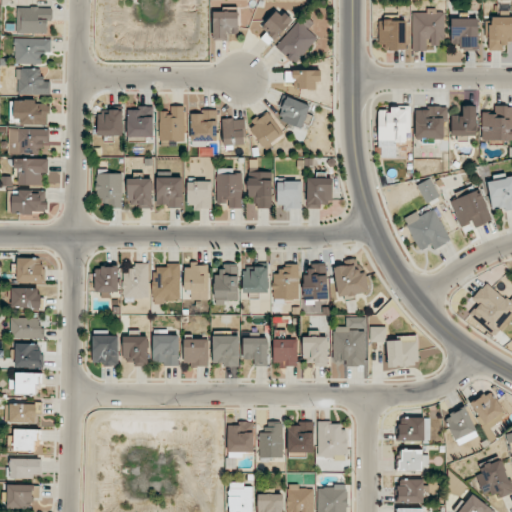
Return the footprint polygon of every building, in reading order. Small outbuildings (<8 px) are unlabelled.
[(17,7),(16,33),(47,34),(47,22),(52,22),(52,8),(17,7)] [(261,38),(270,45),(292,20),(278,8),(261,27),(266,32),(261,38)] [(444,10),(427,10),(427,12),(412,12),(412,51),(426,51),(427,43),(444,43),(444,10)] [(238,11),(213,11),(213,38),(227,38),(227,33),(238,33),(238,11)] [(275,47),(294,64),(318,37),(304,24),(308,20),(303,16),(275,47)] [(489,50),(504,50),(504,41),(511,41),(511,16),(489,17),(489,50)] [(406,48),(405,20),(378,20),(379,48),(406,48)] [(50,39),(14,38),(14,64),(41,64),(42,53),(50,53),(50,39)] [(17,68),(17,94),(50,94),(50,81),(42,81),(42,68),(17,68)] [(318,89),(319,71),(285,70),(284,80),(299,80),(298,89),(318,89)] [(310,106),(287,96),(278,119),(301,128),(310,106)] [(49,124),(48,103),(36,104),(36,99),(13,100),(14,125),(49,124)] [(451,135),(476,136),(476,106),(462,105),(462,115),(451,115),(451,135)] [(153,137),(153,107),(127,106),(127,137),(153,137)] [(159,140),(184,141),(185,106),(170,106),(169,111),(160,111),(159,140)] [(378,111),(379,157),(396,157),(396,143),(409,143),(409,106),(390,107),(390,111),(378,111)] [(415,109),(415,139),(446,138),(445,106),(427,106),(427,109),(415,109)] [(511,106),(494,106),(495,113),(481,113),(482,143),(505,143),(505,141),(511,140),(511,106)] [(97,114),(97,136),(122,136),(122,110),(108,110),(108,114),(97,114)] [(190,114),(191,142),(217,141),(216,110),(203,110),(203,113),(190,114)] [(248,124),(263,147),(282,135),(267,112),(248,124)] [(242,117),(221,120),(224,146),(245,144),(242,117)] [(9,152),(41,152),(41,142),(48,142),(49,129),(9,128),(9,152)] [(42,185),(42,172),(48,172),(48,159),(14,158),(14,168),(19,168),(18,185),(42,185)] [(271,171),(247,172),(248,197),(256,197),(256,208),(271,208),(271,171)] [(121,207),(122,174),(97,173),(96,206),(121,207)] [(216,174),(216,203),(228,203),(229,208),(242,208),(242,173),(216,174)] [(156,204),(167,204),(167,208),(182,208),(182,177),(156,178),(156,204)] [(511,177),(488,180),(492,211),(511,209),(511,177)] [(152,206),(152,178),(127,178),(127,206),(152,206)] [(332,178),(306,178),(307,208),(322,208),(322,203),(333,202),(332,178)] [(439,196),(431,178),(417,185),(425,203),(439,196)] [(211,207),(211,181),(187,181),(187,207),(211,207)] [(277,181),(277,205),(284,205),(284,209),(302,209),(301,181),(277,181)] [(492,220),(479,189),(450,201),(460,227),(472,222),(475,228),(492,220)] [(46,191),(12,190),(12,213),(46,213),(46,191)] [(403,219),(420,250),(431,244),(434,249),(451,240),(433,208),(420,216),(417,211),(403,219)] [(43,282),(44,258),(17,258),(17,281),(43,282)] [(368,293),(366,272),(358,272),(357,261),(334,263),(337,296),(368,293)] [(149,263),(135,263),(134,271),(123,271),(122,297),(148,298),(149,263)] [(179,301),(180,264),(166,263),(166,267),(153,266),(152,301),(179,301)] [(303,274),(303,300),(327,299),(326,263),(308,264),(308,274),(303,274)] [(237,264),(219,264),(220,275),(214,275),(214,305),(224,304),(224,301),(238,300),(237,264)] [(184,265),(184,289),(191,289),(191,300),(208,300),(208,265),(184,265)] [(243,293),(268,292),(267,266),(242,267),(243,293)] [(94,292),(117,293),(118,268),(95,267),(94,292)] [(472,299),(478,303),(469,315),(497,337),(511,317),(511,303),(485,282),(472,299)] [(11,309),(41,309),(41,288),(12,288),(11,309)] [(10,338),(43,338),(43,317),(10,317),(10,338)] [(365,317),(345,317),(345,326),(332,327),(333,366),(366,365),(365,317)] [(369,341),(386,342),(386,327),(370,326),(369,341)] [(213,363),(223,363),(223,366),(238,366),(238,331),(212,331),(213,363)] [(148,336),(139,336),(139,333),(123,333),(122,363),(147,363),(148,336)] [(303,364),(328,364),(327,336),(319,337),(319,333),(302,333),(303,364)] [(93,335),(92,362),(104,363),(104,365),(118,365),(118,335),(93,335)] [(179,335),(153,335),(152,363),(165,363),(165,366),(178,366),(179,335)] [(388,367),(417,365),(416,335),(400,336),(400,340),(386,340),(388,367)] [(183,362),(191,363),(191,366),(208,366),(208,338),(184,337),(183,362)] [(243,359),(254,359),(254,366),(268,366),(267,338),(242,338),(243,359)] [(273,365),(297,366),(297,339),(273,339),(273,365)] [(42,344),(15,343),(15,367),(41,367),(42,344)] [(15,394),(35,395),(35,383),(42,383),(42,373),(15,372),(15,394)] [(470,403),(478,416),(475,417),(486,436),(492,433),(488,426),(506,416),(491,391),(470,403)] [(35,423),(35,413),(41,413),(42,404),(5,403),(4,422),(35,423)] [(457,445),(478,435),(465,407),(444,418),(457,445)] [(430,418),(398,418),(398,440),(429,441),(430,418)] [(318,457),(334,457),(334,461),(346,460),(345,421),(317,422),(318,457)] [(254,422),(239,422),(239,425),(227,425),(227,457),(242,458),(242,452),(253,452),(254,422)] [(283,423),(260,422),(260,457),(282,458),(283,423)] [(287,425),(287,453),(313,453),(314,422),(299,422),(299,425),(287,425)] [(13,451),(34,451),(34,439),(40,440),(41,429),(14,429),(13,451)] [(402,450),(401,461),(396,461),(396,471),(421,471),(421,464),(428,464),(428,451),(402,450)] [(41,459),(8,458),(8,478),(34,478),(34,474),(41,474),(41,459)] [(511,492),(511,487),(502,460),(474,470),(483,495),(497,490),(500,497),(511,492)] [(423,503),(423,479),(398,479),(397,502),(423,503)] [(240,511),(251,511),(252,486),(244,486),(244,482),(229,482),(229,511),(240,511)] [(7,508),(24,508),(24,499),(39,499),(39,485),(7,484),(7,508)] [(312,511),(313,488),(298,488),(298,484),(287,484),(287,511),(296,511),(295,511),(312,511)] [(317,511),(345,511),(346,486),(318,486),(317,511)] [(282,511),(283,494),(257,493),(256,511),(282,511)] [(494,511),(495,511),(472,494),(457,511),(494,511)]
